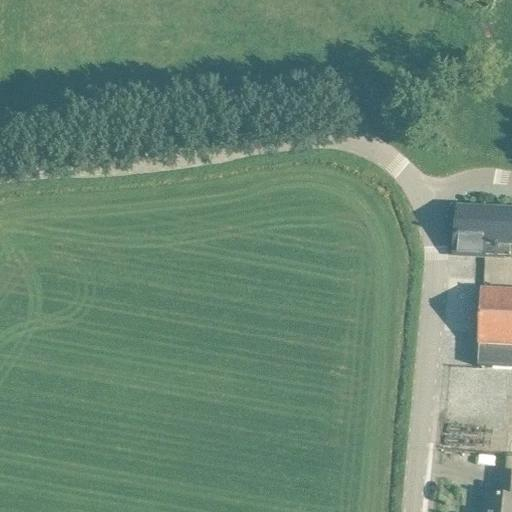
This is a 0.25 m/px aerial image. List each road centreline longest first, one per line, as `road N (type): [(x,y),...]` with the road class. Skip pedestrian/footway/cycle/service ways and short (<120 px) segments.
road 1 (unclassified): [(0,168),(319,136),(360,141),(391,158),(426,196)]
road 2 (unclassified): [(412,511),(436,259),(426,196)]
